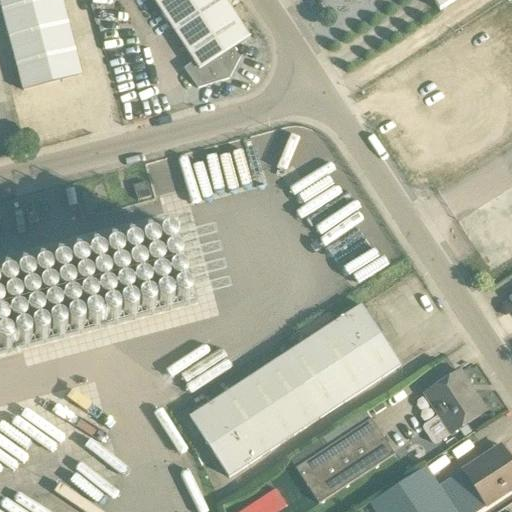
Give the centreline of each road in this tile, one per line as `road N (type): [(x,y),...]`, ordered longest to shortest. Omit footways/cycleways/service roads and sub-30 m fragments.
road 1 (unclassified): [(511,379),(311,72)]
road 2 (unclassified): [(0,180),(286,104),(311,72)]
